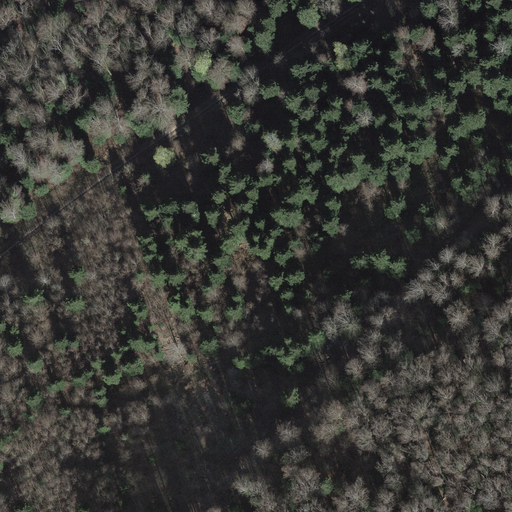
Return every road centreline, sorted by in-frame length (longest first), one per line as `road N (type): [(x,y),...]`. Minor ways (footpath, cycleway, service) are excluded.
road 1 (track): [(511,185),(225,481),(183,511)]
road 2 (track): [(364,0),(0,255)]
